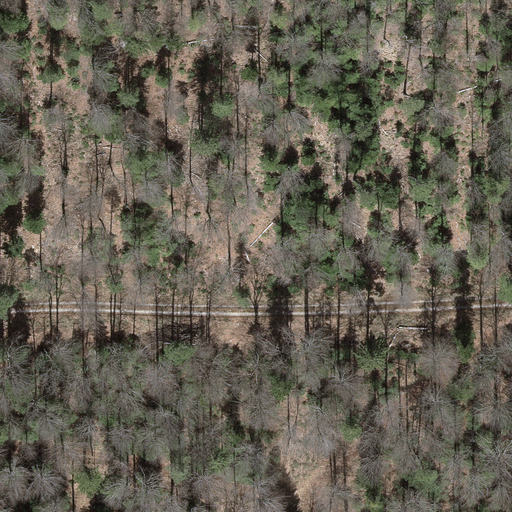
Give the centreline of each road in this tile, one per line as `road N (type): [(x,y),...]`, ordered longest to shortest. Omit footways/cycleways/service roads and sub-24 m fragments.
road 1 (track): [(511,298),(0,307)]
road 2 (track): [(0,444),(126,455),(304,487),(366,511)]
